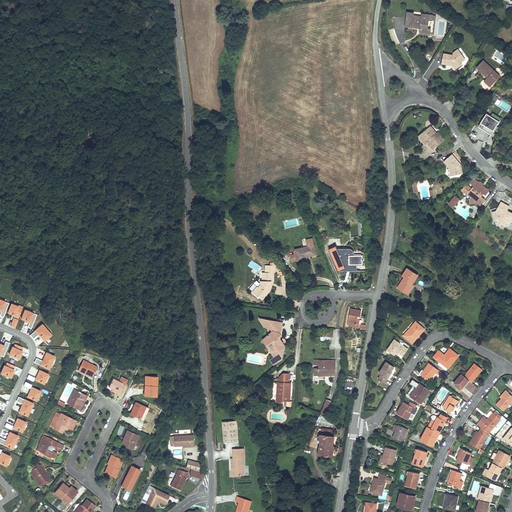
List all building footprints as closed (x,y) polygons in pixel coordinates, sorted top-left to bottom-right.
[(423,16),(423,15),(415,13),(413,28),(428,30),(427,35),(438,36),(439,32),(436,31),(437,22),(439,23),(440,17),(431,16),(431,18),(430,21),(422,20),(423,16)] [(461,69),(463,72),(468,61),(471,59),(465,51),(461,54),(460,57),(450,55),(448,65),(458,68),(459,65),(461,66),(460,69),(461,69)] [(473,62),(471,59),(468,61),(463,72),(469,68),(467,66),(473,62)] [(509,80),(492,63),(485,71),(496,82),(492,85),(498,91),(509,80)] [(438,125),(430,131),(432,134),(432,136),(429,138),(432,143),(435,141),(440,147),(451,138),(445,131),(442,133),(441,131),(442,130),(438,125)] [(461,154),(452,161),(458,168),(458,170),(460,177),(471,174),(469,163),(461,154)] [(475,184),(470,189),(476,194),(475,197),(482,204),(487,203),(489,206),(494,200),(490,196),(492,194),(495,196),(499,192),(493,187),(493,189),(488,184),(489,183),(484,178),(477,186),(475,184)] [(463,195),(456,204),(460,208),(468,199),(463,195)] [(504,212),(501,213),(503,220),(503,221),(511,225),(511,204),(509,203),(504,212)] [(308,249),(298,252),(299,256),(301,263),(310,260),(310,259),(318,256),(320,256),(317,246),(316,246),(314,240),(308,241),(311,248),(308,249)] [(345,256),(345,253),(332,251),(340,275),(359,278),(360,271),(362,272),(364,263),(357,261),(356,260),(356,258),(356,257),(355,256),(354,255),(350,253),(347,254),(345,255),(345,256)] [(301,263),(299,256),(293,258),(295,266),(301,263)] [(249,265),(257,271),(260,266),(252,260),(249,265)] [(260,280),(255,287),(260,291),(262,287),(268,292),(272,288),(276,280),(275,271),(278,271),(278,263),(268,263),(268,270),(265,270),(265,276),(263,279),(264,280),(263,282),(260,280)] [(424,281),(414,273),(408,281),(409,282),(401,292),(410,300),(418,291),(416,290),(424,281)] [(0,314),(0,315),(3,317),(9,303),(0,299),(0,310),(1,311),(0,314)] [(11,304),(8,312),(14,315),(14,316),(18,318),(22,307),(18,305),(18,306),(11,304)] [(29,323),(27,327),(31,328),(36,314),(25,310),(21,319),(25,320),(25,321),(29,323)] [(363,335),(365,328),(360,327),(362,313),(351,311),(348,328),(352,329),(351,333),(363,335)] [(290,322),(263,319),(267,328),(268,328),(270,332),(272,332),(273,335),(272,338),(270,337),(268,339),(267,345),(277,349),(280,352),(271,360),(275,366),(283,359),(285,349),(285,348),(281,342),(282,338),(285,330),(283,325),(284,324),(290,322)] [(412,320),(400,335),(410,342),(414,337),(412,335),(415,332),(417,333),(422,327),(412,320)] [(51,335),(42,324),(30,335),(33,339),(38,334),(44,341),(51,335)] [(392,339),(384,350),(391,354),(394,350),(401,355),(405,348),(392,339)] [(0,355),(2,356),(3,357),(9,343),(6,341),(4,346),(0,344),(0,355)] [(23,347),(15,344),(14,348),(12,347),(9,355),(19,359),(23,351),(21,351),(23,347)] [(443,353),(437,348),(432,354),(446,366),(457,354),(448,347),(443,353)] [(49,369),(55,356),(46,353),(43,361),(36,358),(34,362),(49,369)] [(338,356),(320,356),(319,364),(319,368),(319,374),(337,375),(338,356)] [(93,367),(80,360),(76,370),(89,376),(93,367)] [(381,375),(379,379),(385,383),(388,378),(386,377),(392,365),(385,361),(378,373),(381,375)] [(475,361),(463,374),(468,378),(472,382),(484,369),(475,361)] [(436,368),(427,362),(418,374),(427,380),(436,368)] [(4,365),(1,373),(11,378),(14,370),(13,369),(14,366),(7,363),(6,366),(4,365)] [(48,374),(39,370),(35,380),(44,384),(48,374)] [(291,380),(292,371),(287,370),(283,374),(282,375),(282,379),(280,379),(278,399),(284,400),(285,398),(291,398),(293,380),(291,380)] [(463,374),(462,373),(452,383),(459,389),(468,378),(463,374)] [(414,385),(409,393),(419,399),(427,387),(410,376),(407,381),(414,385)] [(155,377),(144,377),(144,396),(155,396),(155,377)] [(124,385),(111,378),(107,387),(115,391),(115,393),(119,395),(124,385)] [(471,398),(478,387),(471,383),(465,394),(471,398)] [(31,389),(27,397),(36,401),(40,393),(31,389)] [(72,389),(66,403),(76,409),(83,394),(72,389)] [(511,397),(508,394),(505,397),(503,396),(495,405),(503,411),(511,403),(511,397)] [(456,401),(448,395),(441,406),(449,412),(456,401)] [(327,396),(322,411),(326,412),(332,398),(327,396)] [(33,403),(18,397),(16,401),(23,404),(19,412),(27,416),(33,403)] [(415,405),(401,399),(395,411),(405,416),(409,409),(412,410),(415,405)] [(134,404),(129,415),(138,419),(144,408),(134,404)] [(47,426),(51,428),(59,432),(62,426),(69,429),(72,421),(57,415),(60,408),(56,406),(47,426)] [(147,409),(144,408),(138,419),(142,421),(147,409)] [(483,420),(479,425),(480,426),(488,431),(499,416),(491,410),(487,415),(483,413),(479,418),(483,420)] [(428,427),(438,433),(444,421),(438,417),(434,415),(433,415),(431,416),(430,417),(431,418),(432,419),(428,427)] [(22,432),(26,422),(17,418),(13,428),(22,432)] [(234,420),(221,421),(223,444),(236,442),(235,435),(234,420)] [(394,424),(388,438),(398,442),(404,428),(394,424)] [(321,437),(319,451),(330,453),(333,433),(331,433),(332,427),(321,426),(320,432),(319,432),(318,436),(321,437)] [(470,444),(479,448),(488,431),(480,426),(478,430),(470,444)] [(428,427),(427,427),(421,442),(432,446),(438,433),(428,427)] [(511,428),(511,427),(510,427),(503,436),(507,439),(506,441),(511,445),(511,428)] [(468,442),(470,444),(478,430),(475,429),(468,442)] [(125,431),(121,440),(124,441),(121,448),(130,451),(137,436),(125,431)] [(6,440),(0,437),(0,442),(12,448),(18,436),(9,432),(6,440)] [(193,434),(173,436),(174,445),(180,445),(189,444),(190,447),(194,447),(193,434)] [(38,447),(35,452),(44,456),(43,458),(49,460),(49,459),(53,460),(55,455),(52,454),(55,448),(60,450),(62,445),(45,437),(42,436),(37,445),(38,447)] [(378,463),(388,466),(394,450),(383,447),(380,455),(378,463)] [(245,448),(232,449),(232,458),(230,458),(230,469),(232,469),(233,476),(245,476),(244,458),(245,458),(245,448)] [(459,453),(456,460),(471,465),(473,458),(469,457),(470,455),(468,454),(469,451),(460,448),(459,453)] [(501,467),(502,468),(509,455),(498,449),(493,459),(497,461),(495,464),(501,467)] [(416,450),(411,463),(412,464),(422,467),(427,453),(416,450)] [(1,452),(0,455),(0,462),(6,466),(10,456),(1,452)] [(122,459),(111,454),(107,464),(108,464),(110,465),(106,473),(115,477),(119,469),(117,468),(122,459)] [(495,464),(490,462),(486,470),(483,476),(494,480),(501,467),(495,464)] [(32,470),(30,471),(40,484),(46,480),(48,482),(51,480),(47,475),(39,465),(38,465),(32,470)] [(131,466),(122,486),(128,489),(134,478),(135,479),(140,470),(131,466)] [(176,470),(169,486),(178,490),(185,474),(176,470)] [(199,473),(188,470),(186,476),(197,479),(199,473)] [(460,473),(451,470),(447,483),(456,486),(455,488),(456,488),(458,489),(461,481),(458,480),(460,473)] [(420,475),(409,471),(405,486),(416,489),(420,475)] [(374,482),(370,481),(367,493),(378,496),(382,482),(382,481),(387,483),(388,479),(382,478),(376,476),(374,482)] [(62,485),(54,495),(68,506),(76,497),(68,491),(62,485)] [(485,511),(492,490),(480,486),(477,496),(480,497),(479,500),(477,499),(473,511),(485,511)] [(71,487),(68,491),(76,497),(78,494),(71,487)] [(167,496),(151,489),(145,505),(152,508),(155,501),(163,505),(167,496)] [(414,495),(399,492),(397,506),(408,508),(410,500),(413,501),(414,495)] [(456,496),(445,494),(442,509),(454,511),(456,496)] [(246,511),(250,501),(236,497),(235,501),(239,503),(236,511),(246,511)] [(74,511),(91,511),(95,508),(86,502),(81,508),(79,507),(74,511)] [(372,511),(374,504),(363,502),(361,511),(372,511)]
